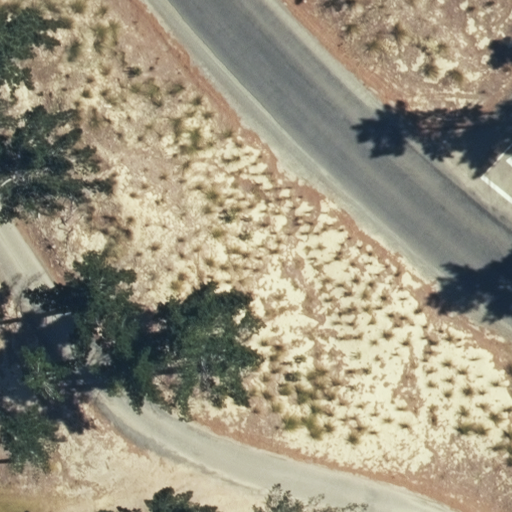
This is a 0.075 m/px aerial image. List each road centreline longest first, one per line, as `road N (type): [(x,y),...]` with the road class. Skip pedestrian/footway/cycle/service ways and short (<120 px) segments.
road 1 (unclassified): [(511,272),(361,146),(227,0)]
road 2 (unknown): [(476,511),(262,193)]
